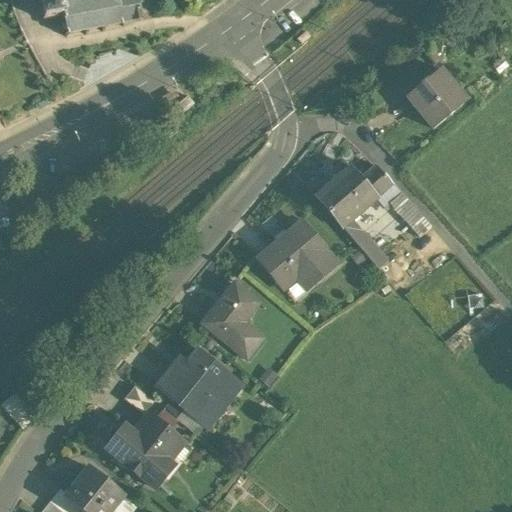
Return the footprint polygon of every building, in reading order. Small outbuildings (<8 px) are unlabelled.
[(37,0),(42,22),(58,18),(58,21),(62,20),(65,34),(63,38),(65,39),(67,36),(83,33),(84,36),(86,36),(86,32),(100,29),(101,33),(103,33),(103,29),(119,26),(122,28),(123,26),(121,24),(132,22),(141,21),(140,9),(139,10),(138,5),(143,0),(37,0)] [(439,70),(421,85),(422,86),(407,99),(433,130),(466,102),(439,70)] [(350,167),(315,197),(342,229),(350,222),(378,198),(377,197),(382,194),(393,184),(375,165),(361,178),(350,167)] [(401,194),(393,184),(382,194),(390,203),(401,194)] [(431,227),(401,194),(390,203),(410,227),(414,231),(419,237),(431,227)] [(337,264),(301,222),(287,234),(288,235),(258,261),(283,291),(314,265),(323,276),(337,264)] [(378,254),(350,222),(342,229),(370,261),(378,254)] [(410,227),(399,236),(403,240),(414,231),(410,227)] [(234,285),(202,325),(246,360),(259,343),(239,328),(258,304),(234,285)] [(241,386),(197,352),(186,367),(187,368),(179,379),(169,371),(155,390),(170,402),(181,410),(194,420),(217,392),(230,402),(241,386)] [(156,405),(134,388),(123,401),(145,419),(149,415),(156,405)] [(181,410),(170,402),(163,409),(174,418),(181,410)] [(181,410),(174,418),(188,428),(194,420),(181,410)] [(183,442),(149,415),(145,419),(127,442),(117,435),(104,451),(148,486),(183,442)] [(123,497),(88,469),(66,496),(63,500),(77,511),(110,511),(121,500),(123,497)] [(77,511),(63,500),(66,496),(59,491),(49,504),(58,511),(77,511)] [(135,511),(121,500),(110,511),(135,511)]
